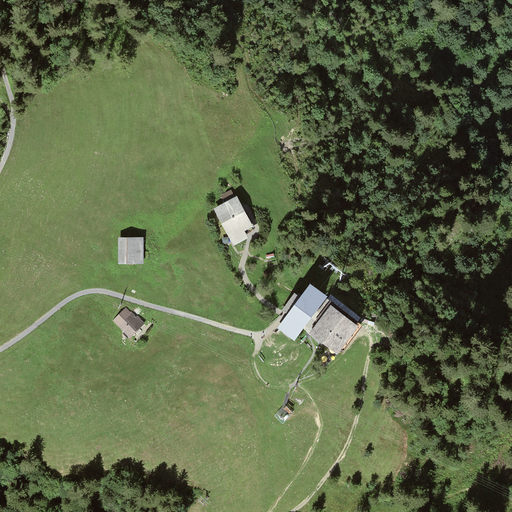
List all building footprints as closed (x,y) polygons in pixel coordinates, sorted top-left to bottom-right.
[(217,210),(230,236),(248,226),(235,201),(217,210)] [(143,239),(120,239),(120,262),(143,262),(143,239)] [(280,329),(293,339),(325,297),(311,287),(302,300),(295,294),(282,310),(285,312),(290,316),(280,329)] [(358,322),(331,302),(318,319),(316,321),(319,323),(312,331),(337,349),(358,322)] [(125,309),(114,321),(131,337),(144,323),(137,316),(135,319),(133,316),(134,315),(131,312),(130,314),(125,309)]
